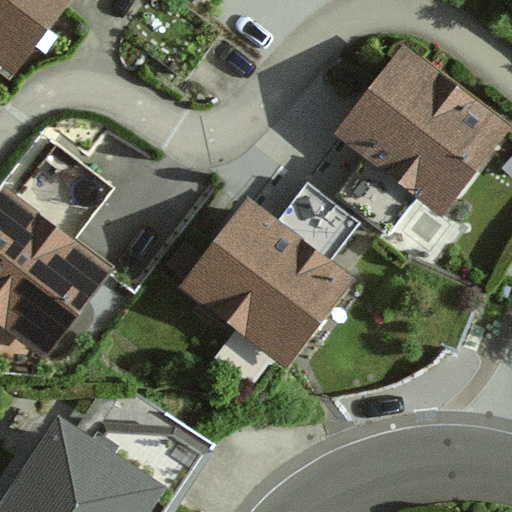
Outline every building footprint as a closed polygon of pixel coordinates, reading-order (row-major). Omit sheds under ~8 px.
[(0,0),(0,70),(16,82),(78,0),(0,0)] [(511,134),(407,53),(335,146),(444,230),(511,142),(511,134)] [(0,331),(44,368),(114,283),(6,196),(0,203),(0,331)] [(354,290),(250,207),(181,292),(285,375),(354,290)] [(168,511),(57,437),(6,511),(168,511)]
